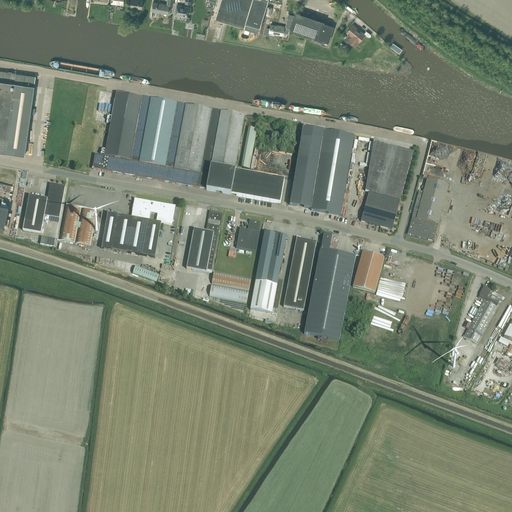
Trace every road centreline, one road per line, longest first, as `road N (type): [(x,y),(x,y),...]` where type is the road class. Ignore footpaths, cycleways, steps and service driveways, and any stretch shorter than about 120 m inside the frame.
road 1 (unclassified): [(397,242),(421,155),(415,143),(0,64)]
road 2 (unclassified): [(397,242),(0,160)]
road 3 (unclassified): [(511,283),(397,242)]
